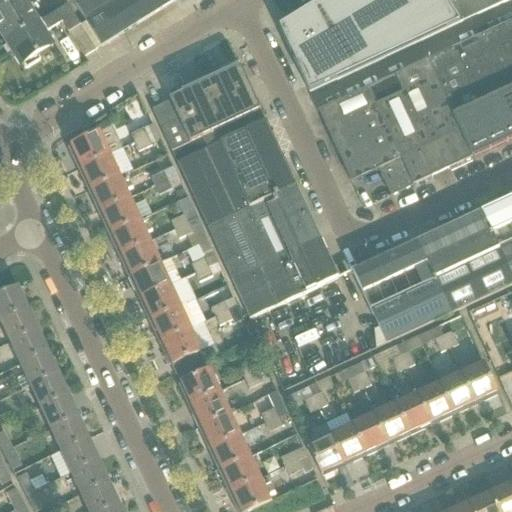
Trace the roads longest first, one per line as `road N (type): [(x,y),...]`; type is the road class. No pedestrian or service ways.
road 1 (unclassified): [(511,179),(382,239),(344,236),(241,9)]
road 2 (residential): [(164,511),(33,235)]
road 3 (unclassified): [(1,154),(241,9)]
road 4 (residential): [(357,511),(511,440)]
